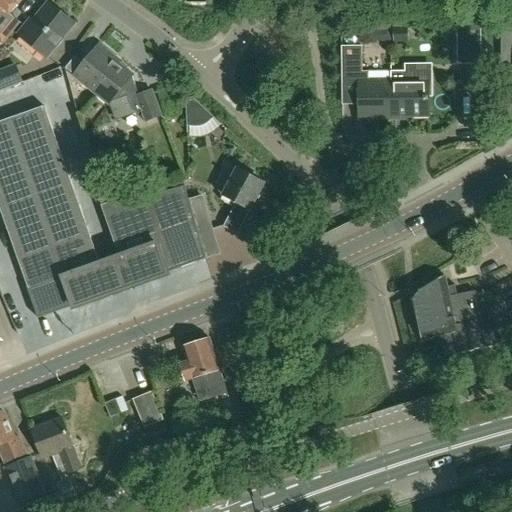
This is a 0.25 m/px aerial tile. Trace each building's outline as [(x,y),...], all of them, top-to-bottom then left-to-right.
[(21,0),(0,0),(0,43),(2,46),(20,23),(10,14),(21,0)] [(46,58),(74,24),(49,4),(34,22),(31,19),(18,35),(46,58)] [(481,64),(481,24),(457,25),(457,65),(481,64)] [(406,42),(406,28),(393,28),(394,42),(406,42)] [(381,41),(381,31),(371,31),(371,41),(381,41)] [(114,57),(100,45),(83,66),(83,67),(79,67),(75,64),(76,64),(72,61),(65,69),(109,104),(115,122),(143,111),(147,121),(160,117),(150,92),(139,96),(132,76),(112,60),(114,57)] [(391,81),(369,81),(368,72),(362,72),(362,46),(341,47),(342,93),(359,93),(359,118),(392,118),(392,114),(391,81)] [(428,115),(428,81),(391,81),(392,114),(403,116),(405,115),(428,115)] [(214,118),(194,100),(187,101),(188,126),(194,127),(200,127),(202,126),(204,125),(207,123),(214,118)] [(0,121),(0,211),(6,229),(17,259),(28,290),(38,318),(73,306),(74,308),(111,295),(100,264),(90,234),(79,203),(68,173),(58,143),(44,105),(20,114),(0,121)] [(193,140),(221,135),(219,124),(191,129),(193,140)] [(237,170),(233,177),(230,177),(226,177),(221,179),(218,185),(219,192),(223,195),(221,200),(234,207),(223,227),(237,235),(264,184),(237,170)] [(159,227),(114,243),(130,288),(168,275),(167,272),(206,259),(184,186),(148,196),(159,227)] [(209,219),(195,223),(199,234),(212,230),(209,219)] [(456,285),(448,286),(445,275),(420,291),(414,301),(421,340),(439,336),(443,356),(505,343),(497,302),(479,305),(476,291),(458,294),(456,285)] [(210,340),(196,344),(214,398),(228,394),(210,340)] [(214,398),(196,344),(183,348),(188,363),(180,365),(186,382),(192,380),(200,403),(214,398)] [(163,374),(156,356),(143,360),(150,379),(163,374)] [(163,420),(152,392),(133,400),(145,428),(163,420)] [(111,418),(128,411),(122,397),(105,404),(111,418)] [(220,418),(215,404),(201,408),(206,423),(220,418)] [(3,412),(0,413),(0,446),(15,439),(3,412)] [(81,469),(62,418),(31,430),(43,460),(53,456),(62,482),(46,489),(53,507),(65,502),(65,501),(76,496),(69,479),(68,479),(67,475),(81,469)] [(19,438),(15,439),(0,446),(0,451),(5,464),(26,454),(19,438)] [(30,458),(6,468),(20,503),(44,492),(30,458)]
